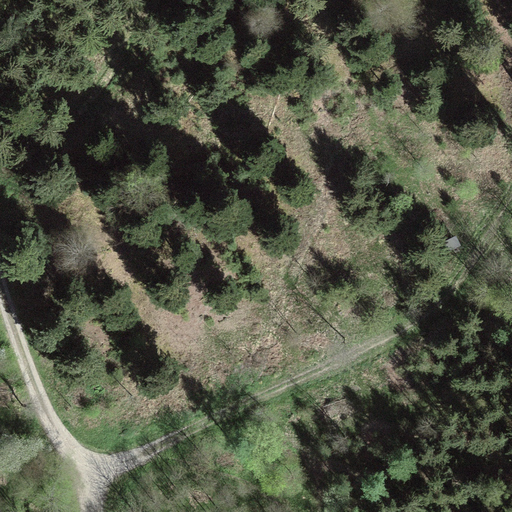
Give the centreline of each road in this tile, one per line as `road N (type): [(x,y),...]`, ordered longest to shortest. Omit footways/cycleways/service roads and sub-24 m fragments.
road 1 (track): [(164,443),(418,316),(511,199)]
road 2 (track): [(0,273),(30,376),(66,447),(98,466)]
